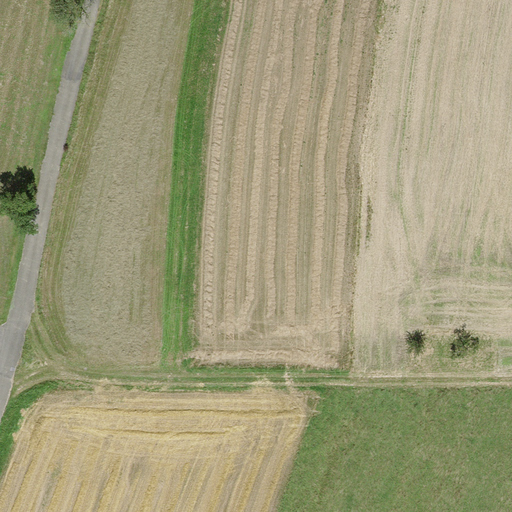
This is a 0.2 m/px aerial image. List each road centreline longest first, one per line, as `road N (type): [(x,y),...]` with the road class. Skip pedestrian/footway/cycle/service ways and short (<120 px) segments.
road 1 (track): [(0,400),(52,381),(511,383)]
road 2 (track): [(0,372),(95,0)]
